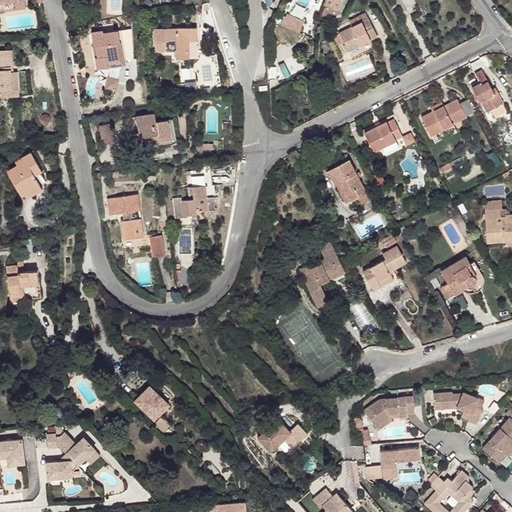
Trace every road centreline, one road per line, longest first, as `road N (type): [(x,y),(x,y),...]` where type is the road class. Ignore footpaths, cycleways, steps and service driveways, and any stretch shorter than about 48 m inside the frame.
road 1 (residential): [(52,0),(94,244),(119,290),(165,309),(211,295),(230,272),(254,156)]
road 2 (residential): [(254,156),(502,31)]
road 3 (residential): [(511,333),(380,366)]
